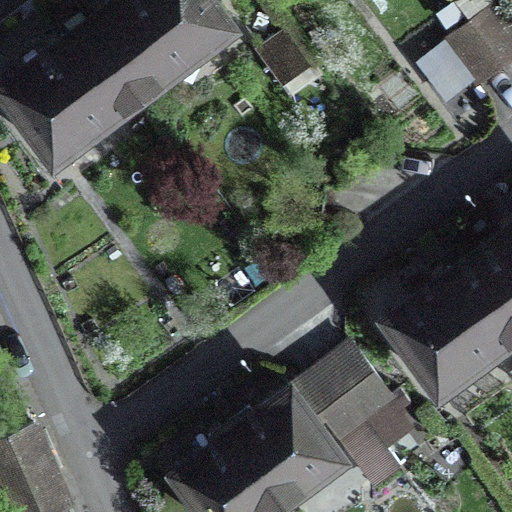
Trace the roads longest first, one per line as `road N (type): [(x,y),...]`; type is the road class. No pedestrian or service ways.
road 1 (residential): [(511,139),(82,453)]
road 2 (residential): [(82,453),(0,267)]
